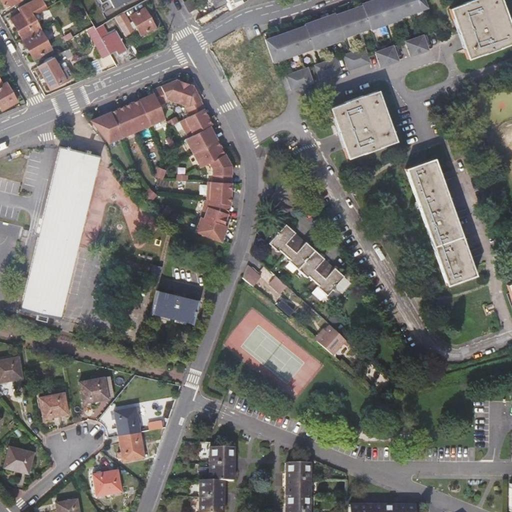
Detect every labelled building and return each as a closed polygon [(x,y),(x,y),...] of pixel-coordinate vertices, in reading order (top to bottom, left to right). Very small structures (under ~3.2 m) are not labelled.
[(38,10),(45,6),(42,0),(32,0),(30,1),(19,8),(22,13),(11,19),(22,39),(41,28),(34,16),(39,13),(38,10)] [(191,0),(186,0),(184,2),(189,11),(196,7),(191,0)] [(226,0),(227,1),(230,6),(231,8),(236,5),(244,1),(243,0),(226,0)] [(369,0),(360,3),(361,5),(369,27),(375,24),(377,27),(385,24),(375,0),(369,0)] [(375,0),(385,24),(394,21),(392,18),(399,16),(393,0),(375,0)] [(408,0),(393,0),(399,16),(400,17),(412,12),(408,0)] [(423,0),(408,0),(412,12),(426,7),(423,0)] [(453,0),(446,3),(463,53),(487,45),(511,36),(498,0),(453,0)] [(155,26),(142,2),(129,9),(132,15),(130,15),(133,21),(131,22),(135,30),(138,29),(141,35),(155,26)] [(361,5),(348,10),(356,32),(369,28),(369,27),(361,5)] [(348,10),(334,14),(342,36),(343,37),(356,32),(348,10)] [(334,13),(318,18),(328,44),(337,41),(336,38),(342,36),(334,14),(334,13)] [(303,24),(304,25),(312,47),(319,45),(320,47),(328,44),(318,18),(303,24)] [(304,25),(291,30),(299,53),(312,48),(312,47),(304,25)] [(118,30),(102,39),(110,54),(118,50),(119,54),(129,49),(118,30)] [(291,30),(278,35),(286,58),(299,53),(291,30)] [(34,58),(39,66),(52,58),(48,51),(50,49),(48,45),(41,32),(23,42),(33,59),(34,58)] [(425,34),(404,41),(409,55),(418,52),(427,49),(424,42),(428,41),(425,34)] [(278,35),(265,39),(273,62),(286,58),(278,35)] [(231,67),(256,53),(251,45),(247,36),(222,50),(231,67)] [(104,58),(110,54),(102,39),(96,42),(104,58)] [(395,44),(374,52),(379,66),(388,63),(397,60),(394,52),(398,51),(395,44)] [(342,55),(348,70),(369,62),(363,48),(342,55)] [(65,61),(73,56),(69,49),(61,54),(65,61)] [(57,65),(53,58),(52,58),(39,66),(37,67),(50,89),(72,76),(67,67),(65,68),(61,63),(57,65)] [(319,80),(340,72),(334,58),(314,66),(319,80)] [(290,90),(312,82),(306,68),(285,76),(290,90)] [(177,102),(184,83),(176,80),(152,90),(154,93),(158,104),(167,101),(168,99),(177,102)] [(7,83),(0,86),(0,106),(1,109),(17,100),(7,83)] [(192,86),(184,83),(177,102),(187,106),(186,107),(190,116),(198,111),(203,109),(204,108),(192,86)] [(332,127),(341,152),(390,135),(372,85),(323,102),(332,127)] [(164,119),(158,104),(154,93),(145,97),(147,100),(140,103),(150,125),(164,119)] [(150,125),(140,103),(134,105),(133,102),(125,106),(136,131),(150,125)] [(136,131),(125,106),(116,109),(118,112),(112,115),(121,137),(136,131)] [(201,118),(206,115),(203,109),(198,111),(201,118)] [(212,125),(206,115),(201,118),(198,111),(190,116),(180,121),(188,137),(209,126),(212,125)] [(121,137),(112,115),(106,117),(104,114),(90,120),(108,142),(121,137)] [(169,126),(177,122),(175,117),(167,121),(169,126)] [(214,141),(211,136),(214,134),(209,126),(188,137),(185,139),(192,153),(214,141)] [(174,145),(170,136),(165,139),(170,147),(174,145)] [(224,154),(220,146),(217,148),(214,141),(192,153),(200,167),(209,162),(224,154)] [(63,317),(102,154),(63,144),(23,308),(63,317)] [(468,271),(464,259),(428,153),(400,163),(405,178),(420,222),(434,262),(440,280),(468,271)] [(230,175),(231,166),(224,154),(209,162),(212,169),(212,182),(228,182),(228,175),(230,175)] [(162,179),(166,170),(157,166),(153,176),(162,179)] [(230,196),(230,182),(228,182),(212,182),(208,182),(207,197),(206,200),(224,204),(225,196),(230,196)] [(149,202),(156,194),(149,188),(142,195),(149,202)] [(223,225),(227,214),(221,212),(224,204),(206,200),(201,217),(223,225)] [(227,214),(230,205),(224,204),(221,212),(227,214)] [(165,217),(172,209),(167,205),(161,213),(165,217)] [(223,235),(226,226),(223,225),(201,217),(195,232),(218,240),(220,234),(223,235)] [(272,235),(273,236),(280,227),(280,226),(280,225),(280,224),(279,224),(279,223),(278,221),(277,221),(275,220),(274,221),(273,221),(272,221),(271,222),(271,223),(270,223),(270,224),(270,226),(266,229),(265,229),(265,230),(265,231),(265,232),(265,234),(266,235),(267,235),(269,236),(270,235),(271,235),(272,235)] [(281,245),(286,250),(299,236),(294,232),(295,231),(292,229),(285,222),(280,227),(273,236),(267,242),(277,250),(281,245)] [(287,260),(296,268),(314,249),(306,242),(305,241),(299,236),(286,250),(292,255),(287,260)] [(310,271),(315,276),(316,276),(323,268),(328,263),(323,258),(323,257),(320,254),(314,249),(296,268),(305,277),(310,271)] [(333,267),(328,263),(323,268),(316,276),(315,276),(320,281),(316,285),(326,295),(343,276),(338,271),(333,266),(333,267)] [(253,285),(261,276),(247,264),(243,276),(253,285)] [(274,274),(268,280),(280,290),(285,284),(283,283),(279,279),(274,274)] [(511,278),(502,282),(511,308),(511,278)] [(177,293),(159,288),(153,311),(196,321),(201,298),(184,294),(184,292),(178,290),(177,293)] [(314,339),(316,340),(330,325),(328,323),(314,339)] [(333,355),(347,340),(330,325),(316,340),(327,351),(333,355)] [(0,383),(23,380),(19,358),(0,361),(0,383)] [(84,403),(109,398),(106,377),(81,381),(84,403)] [(45,419),(70,415),(66,393),(41,398),(45,419)] [(115,411),(119,435),(141,431),(136,406),(115,411)] [(146,456),(141,431),(119,435),(124,460),(146,456)] [(207,446),(207,463),(207,479),(198,479),(197,511),(220,511),(221,480),(231,479),(231,447),(207,446)] [(6,471),(30,477),(35,456),(11,450),(6,471)] [(289,463),(289,496),(289,511),(313,511),(314,464),(289,463)] [(98,496),(122,493),(119,471),(94,475),(98,496)]
